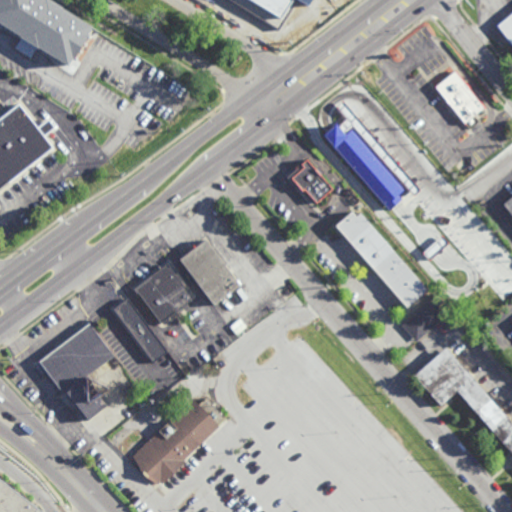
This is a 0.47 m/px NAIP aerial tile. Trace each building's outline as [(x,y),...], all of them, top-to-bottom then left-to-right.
[(0,0),(44,0),(92,29),(87,37),(92,40),(75,65),(70,62),(66,70),(35,50),(31,60),(13,51),(18,40),(0,28),(0,0)] [(254,0),(284,18),(295,1),(309,9),(313,0),(254,0)] [(511,47),(494,26),(511,11),(511,47)] [(469,90),(484,110),(462,127),(432,88),(454,71),(464,85),(466,84),(470,89),(469,90)] [(386,119),(390,116),(433,165),(428,169),(437,180),(429,187),(428,185),(424,188),(422,185),(411,195),(388,168),(383,173),(373,162),(372,163),(363,153),(368,150),(345,123),(347,121),(347,119),(369,100),(386,119)] [(36,131),(48,122),(54,130),(43,139),(52,151),(0,191),(0,120),(18,107),(36,131)] [(388,212),(402,200),(398,194),(404,188),(411,196),(417,191),(352,112),(325,135),(388,212)] [(306,161),(332,192),(316,205),(301,187),(298,190),(287,177),(306,161)] [(511,196),(503,203),(511,214),(511,196)] [(407,308),(336,225),(352,212),(356,217),(360,213),(427,290),(407,308)] [(214,303),(179,256),(207,236),(241,283),(214,303)] [(182,305),(184,308),(178,312),(176,310),(160,321),(138,290),(136,291),(133,287),(168,261),(194,296),(182,305)] [(438,307),(430,298),(435,294),(443,302),(438,307)] [(153,361),(113,307),(127,297),(167,350),(153,361)] [(416,343),(401,326),(431,301),(445,317),(416,343)] [(106,405),(87,420),(66,391),(64,392),(39,360),(89,322),(114,355),(85,377),(106,405)] [(511,422),(511,453),(455,389),(439,404),(412,374),(444,346),(511,422)] [(220,426),(201,407),(193,398),(131,459),(159,487),(220,426)] [(0,511),(0,478),(43,511),(0,511)]
